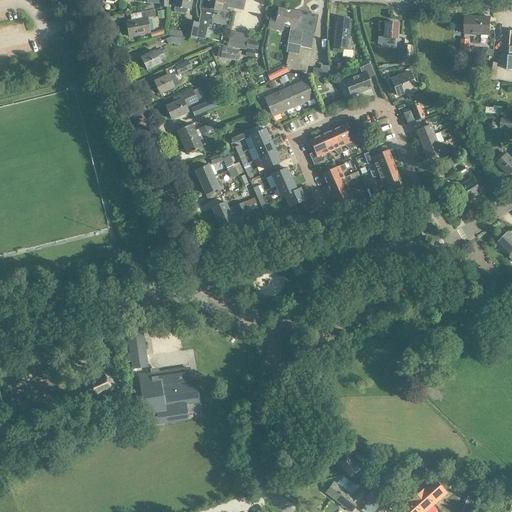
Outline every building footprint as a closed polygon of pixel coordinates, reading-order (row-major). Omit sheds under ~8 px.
[(173,0),(172,8),(176,13),(186,15),(187,13),(188,10),(192,11),(193,0),(173,0)] [(197,40),(198,38),(205,40),(208,28),(211,29),(212,23),(229,26),(231,13),(227,12),(229,1),(225,0),(224,0),(201,0),(200,8),(202,14),(200,24),(188,22),(184,38),(197,40)] [(157,12),(158,20),(167,19),(166,11),(165,11),(165,9),(159,10),(159,12),(157,12)] [(306,73),(311,49),(294,46),(299,21),(291,20),(293,13),(279,10),(277,20),(272,19),(270,29),(283,31),(284,26),(292,27),(287,53),(289,53),(286,69),(306,73)] [(43,13),(48,24),(53,22),(48,11),(43,13)] [(137,14),(138,21),(127,23),(130,37),(151,33),(148,19),(156,17),(155,12),(154,11),(145,12),(142,13),(137,14)] [(294,46),(311,49),(318,18),(293,13),(291,20),(299,21),(294,46)] [(466,17),(465,34),(490,35),(490,18),(466,17)] [(353,36),(350,36),(352,21),(336,19),(333,49),(351,51),(353,36)] [(385,23),(384,38),(384,45),(386,48),(392,49),(395,46),(395,39),(397,39),(398,24),(385,23)] [(249,34),(231,31),(227,47),(245,51),(246,48),(247,40),(249,34)] [(171,43),(180,45),(181,39),(171,37),(166,39),(169,45),(171,43)] [(247,40),(246,48),(258,50),(259,43),(247,40)] [(469,50),(470,40),(462,40),(461,52),(470,53),(471,50),(469,50)] [(403,45),(402,56),(411,57),(411,46),(403,45)] [(217,58),(236,62),(236,60),(240,61),(242,52),(239,52),(239,51),(219,47),(217,58)] [(161,64),(160,61),(166,58),(169,56),(166,50),(162,51),(161,49),(155,52),(142,59),(148,70),(161,64)] [(414,57),(401,57),(401,65),(414,65),(414,57)] [(188,61),(175,67),(179,76),(193,70),(188,61)] [(496,81),(500,64),(489,62),(485,78),(496,81)] [(333,65),(334,76),(342,75),(341,64),(333,65)] [(372,89),(368,79),(376,76),(371,64),(360,68),(363,75),(346,82),(352,97),(372,89)] [(397,96),(416,89),(409,73),(391,80),(397,96)] [(170,76),(155,83),(161,94),(174,88),(180,85),(175,75),(170,77),(170,76)] [(292,87),(300,106),(314,100),(305,81),(292,87)] [(300,106),(292,87),(279,93),(287,111),(300,106)] [(173,98),(175,103),(166,107),(172,121),(190,113),(187,108),(198,103),(197,100),(203,98),(200,89),(193,91),(192,89),(173,98)] [(365,93),(367,101),(374,99),(373,92),(365,93)] [(287,111),(279,93),(265,99),(274,118),(287,111)] [(211,109),(208,101),(193,107),(197,115),(211,109)] [(425,117),(421,105),(413,108),(417,120),(425,117)] [(415,120),(411,111),(405,114),(408,122),(415,120)] [(209,118),(206,112),(196,116),(199,123),(209,118)] [(373,112),(360,116),(363,127),(370,125),(369,121),(375,119),(373,112)] [(432,127),(446,124),(445,116),(430,120),(432,127)] [(511,130),(511,119),(502,119),(500,129),(511,130)] [(205,127),(195,131),(192,125),(178,131),(183,143),(207,132),(205,127)] [(416,131),(419,141),(435,135),(431,125),(416,131)] [(340,148),(345,146),(349,150),(360,146),(355,135),(349,137),(344,126),(333,131),(340,148)] [(220,132),(218,127),(207,132),(183,143),(188,155),(203,148),(200,141),(210,137),(217,135),(216,134),(220,132)] [(255,148),(271,141),(266,130),(250,137),(255,148)] [(340,148),(333,131),(322,136),(329,153),(334,150),(339,155),(343,153),(340,148)] [(235,143),(250,136),(248,133),(233,140),(235,143)] [(419,141),(423,150),(438,144),(435,135),(419,141)] [(329,153),(322,136),(311,141),(316,152),(310,155),(315,166),(325,161),(324,155),(329,153)] [(271,141),(255,148),(260,159),(276,152),(271,141)] [(275,142),(277,150),(284,149),(282,141),(275,142)] [(438,144),(423,150),(427,160),(442,154),(438,144)] [(456,152),(454,146),(447,149),(449,154),(456,152)] [(376,169),(393,163),(389,151),(377,156),(375,150),(364,155),(368,165),(374,164),(376,169)] [(276,152),(260,159),(265,170),(281,163),(276,152)] [(248,164),(244,153),(239,155),(244,166),(248,164)] [(511,153),(510,156),(508,154),(497,164),(509,175),(511,172),(511,153)] [(213,166),(223,162),(220,154),(210,158),(213,166)] [(222,159),(227,169),(234,165),(230,156),(222,159)] [(447,172),(459,162),(455,157),(443,168),(447,172)] [(239,163),(234,165),(227,169),(231,178),(244,173),(239,163)] [(393,163),(376,169),(378,174),(374,178),(375,183),(381,180),(397,174),(393,163)] [(248,164),(244,166),(249,178),(253,175),(248,164)] [(328,186),(345,178),(342,173),(347,169),(345,165),(323,174),(328,186)] [(201,183),(215,177),(210,166),(195,172),(201,183)] [(460,177),(468,173),(465,167),(457,172),(460,177)] [(277,187),(292,180),(287,168),(272,175),(277,187)] [(397,174),(381,180),(383,185),(378,189),(382,200),(393,195),(391,190),(402,185),(397,174)] [(333,197),(350,189),(347,184),(352,180),(350,176),(345,178),(328,186),(333,197)] [(220,189),(215,177),(201,183),(206,195),(220,189)] [(272,178),(267,181),(271,191),(277,189),(272,178)] [(464,203),(480,194),(472,179),(455,189),(464,203)] [(292,180),(277,187),(282,198),(285,197),(297,191),(292,180)] [(285,197),(290,208),(306,201),(301,189),(297,191),(285,197)] [(350,189),(333,197),(338,208),(349,203),(352,208),(363,204),(358,194),(352,194),(350,189)] [(267,205),(262,193),(257,195),(262,207),(267,205)] [(226,203),(212,209),(217,221),(231,214),(236,212),(246,208),(243,202),(229,209),(226,203)] [(246,208),(236,212),(238,216),(248,212),(246,208)] [(231,214),(217,221),(222,233),(237,226),(231,214)] [(511,231),(511,233),(510,232),(509,233),(498,243),(511,258),(511,231)] [(96,250),(97,259),(114,257),(113,248),(96,250)] [(133,369),(148,367),(143,330),(128,332),(133,369)] [(140,377),(142,390),(137,391),(141,409),(144,409),(147,426),(188,420),(186,403),(199,401),(199,402),(196,382),(196,383),(192,384),(190,369),(140,377)] [(112,390),(105,375),(84,384),(92,400),(112,390)] [(338,463),(351,479),(361,470),(347,454),(338,463)] [(427,511),(448,494),(436,481),(401,511),(427,511)] [(335,484),(327,494),(351,511),(352,511),(365,495),(359,490),(353,497),(335,484)] [(364,511),(376,511),(384,501),(370,491),(365,498),(368,500),(361,510),(364,511)] [(468,496),(466,502),(462,511),(469,511),(472,504),(475,499),(468,496)]
